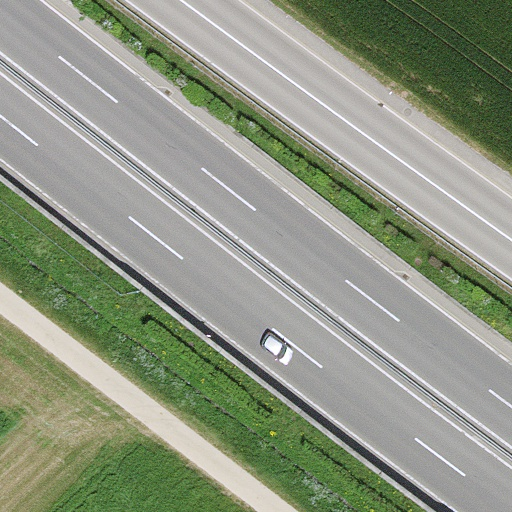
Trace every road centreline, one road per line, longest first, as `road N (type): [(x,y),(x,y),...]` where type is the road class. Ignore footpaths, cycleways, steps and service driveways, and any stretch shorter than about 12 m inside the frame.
road 1 (motorway): [(511,407),(0,13)]
road 2 (motorway): [(0,115),(511,506)]
road 3 (secondary): [(511,228),(185,0)]
road 4 (track): [(0,296),(283,511)]
